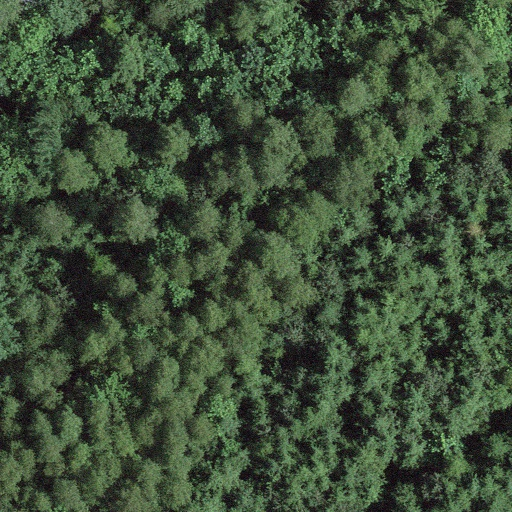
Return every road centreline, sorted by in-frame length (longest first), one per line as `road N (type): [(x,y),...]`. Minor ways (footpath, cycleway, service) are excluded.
road 1 (track): [(0,21),(405,8),(511,14)]
road 2 (track): [(511,414),(390,511)]
